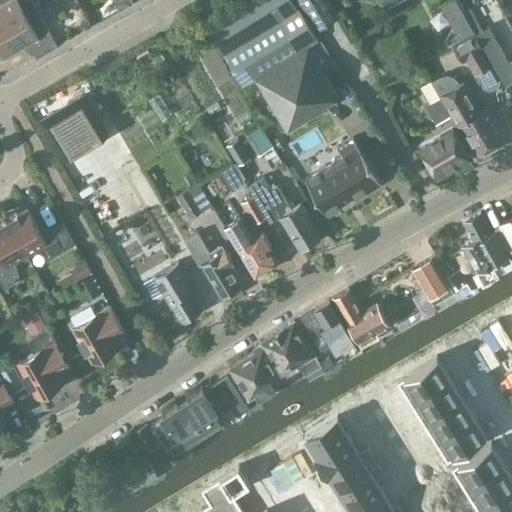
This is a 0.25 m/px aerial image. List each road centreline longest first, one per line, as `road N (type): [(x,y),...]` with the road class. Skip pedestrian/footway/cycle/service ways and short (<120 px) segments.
road 1 (tertiary): [(0,485),(511,164)]
road 2 (residential): [(0,101),(175,0)]
